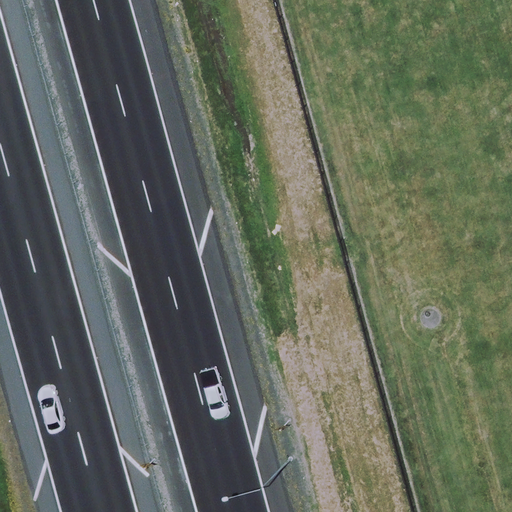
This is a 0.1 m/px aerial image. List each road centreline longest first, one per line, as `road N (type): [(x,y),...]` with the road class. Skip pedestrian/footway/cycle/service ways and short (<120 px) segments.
road 1 (motorway): [(93,0),(233,511)]
road 2 (motorway): [(98,511),(0,149)]
